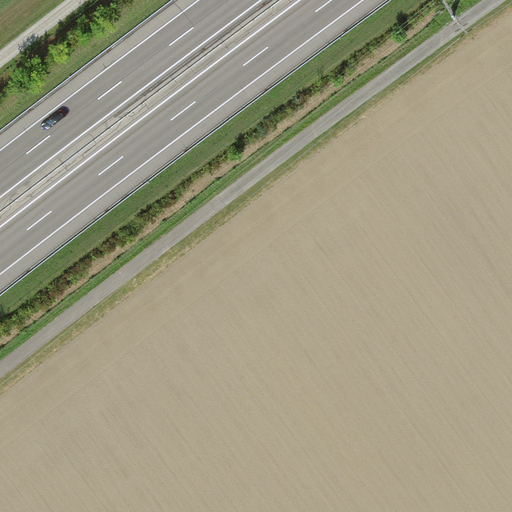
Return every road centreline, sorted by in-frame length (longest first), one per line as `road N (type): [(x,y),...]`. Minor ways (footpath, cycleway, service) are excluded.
road 1 (track): [(0,374),(221,203),(507,0)]
road 2 (motorway): [(0,253),(334,0)]
road 3 (motorway): [(232,0),(0,177)]
